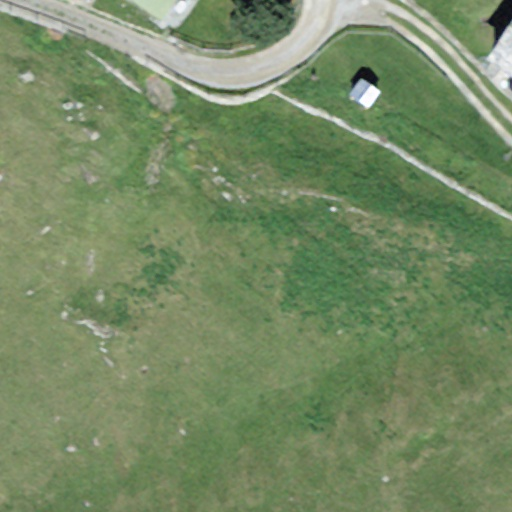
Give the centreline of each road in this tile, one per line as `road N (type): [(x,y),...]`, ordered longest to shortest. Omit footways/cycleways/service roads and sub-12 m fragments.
road 1 (track): [(0,16),(13,25),(266,69),(324,0)]
road 2 (track): [(340,0),(419,24),(511,125)]
